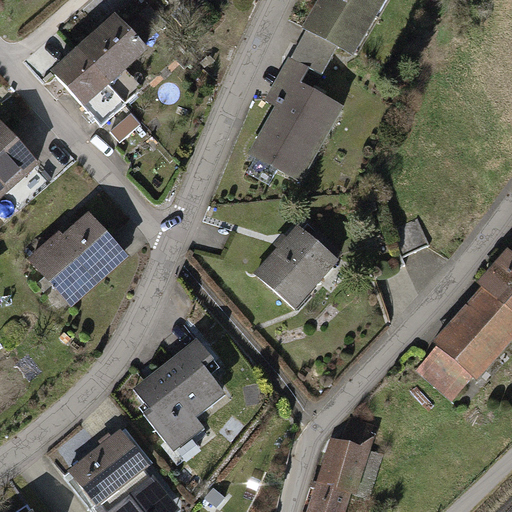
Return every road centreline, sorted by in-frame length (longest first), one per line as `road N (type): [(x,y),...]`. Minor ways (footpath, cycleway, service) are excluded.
road 1 (residential): [(511,207),(451,288),(320,424),(290,511)]
road 2 (residential): [(169,248),(110,362),(0,467)]
road 3 (residential): [(276,0),(169,248)]
road 4 (residential): [(169,248),(0,46)]
